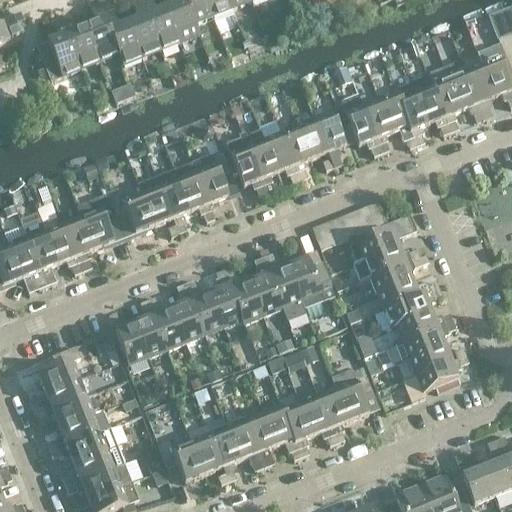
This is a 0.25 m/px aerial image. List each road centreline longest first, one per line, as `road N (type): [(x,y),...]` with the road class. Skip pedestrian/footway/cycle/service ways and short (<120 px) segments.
road 1 (residential): [(0,337),(418,174)]
road 2 (residential): [(511,380),(498,415),(241,511)]
road 3 (residential): [(511,363),(490,349),(418,174)]
road 4 (residential): [(49,511),(0,394)]
